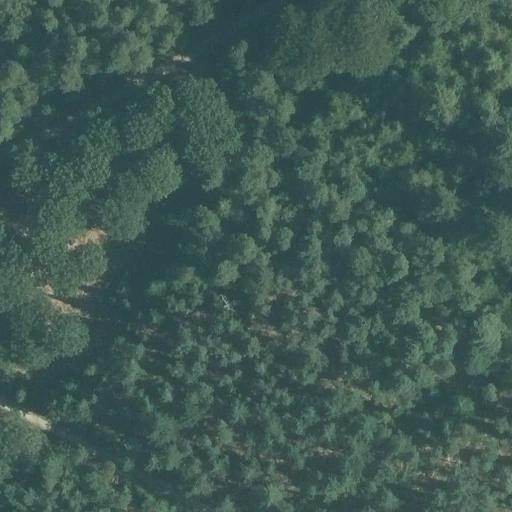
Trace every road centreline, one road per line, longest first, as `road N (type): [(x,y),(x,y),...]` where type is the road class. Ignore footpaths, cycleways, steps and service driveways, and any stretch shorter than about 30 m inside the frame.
road 1 (track): [(284,0),(0,158)]
road 2 (track): [(204,511),(0,399)]
